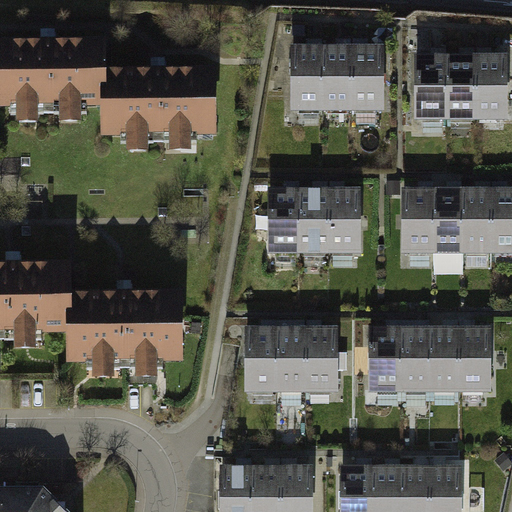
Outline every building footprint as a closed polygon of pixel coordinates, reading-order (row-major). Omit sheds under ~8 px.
[(105,42),(0,43),(0,113),(15,113),(15,128),(38,128),(38,111),(57,111),(57,128),(81,128),(81,113),(99,113),(99,143),(126,142),(126,156),(148,156),(148,139),(170,139),(170,156),(191,155),(191,140),(215,140),(214,72),(106,74),(105,42)] [(386,48),(291,48),(291,115),(386,115),(386,48)] [(508,56),(415,56),(415,123),(508,123),(508,56)] [(362,190),(268,191),(268,258),(362,257),(362,190)] [(511,191),(401,191),(401,258),(511,258),(511,191)] [(75,263),(0,263),(0,333),(19,334),(19,351),(42,351),(42,337),(70,336),(70,365),(97,365),(98,380),(119,380),(119,363),(141,362),(141,380),(162,380),(162,363),(188,363),(187,293),(76,294),(75,263)] [(492,329),(369,329),(369,397),(492,396),(492,329)] [(339,330),(244,330),(245,397),(339,397),(339,330)] [(313,511),(314,469),(220,468),(219,511),(313,511)] [(463,511),(463,469),(341,469),(340,511),(463,511)] [(0,511),(68,511),(46,491),(0,491),(0,511)]
